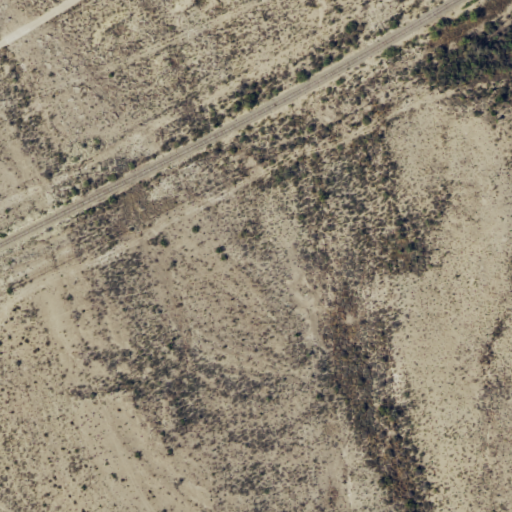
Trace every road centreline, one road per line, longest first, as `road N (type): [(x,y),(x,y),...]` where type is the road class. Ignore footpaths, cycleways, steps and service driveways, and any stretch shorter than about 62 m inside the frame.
road 1 (track): [(10,511),(10,419),(40,354),(99,295),(511,107)]
road 2 (residential): [(0,116),(266,0)]
